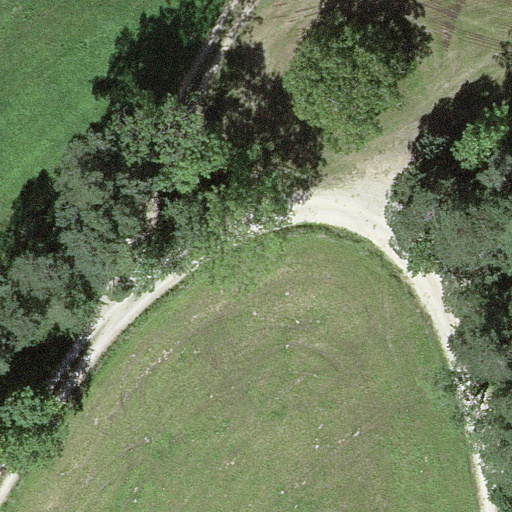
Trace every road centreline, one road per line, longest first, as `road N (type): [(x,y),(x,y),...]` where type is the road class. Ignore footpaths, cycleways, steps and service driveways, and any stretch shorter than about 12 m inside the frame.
road 1 (track): [(0,475),(48,399),(128,301),(208,233),(313,205),(381,222),(414,251),(441,292),(487,469),(490,511)]
road 2 (track): [(128,301),(143,176),(195,56),(235,0)]
